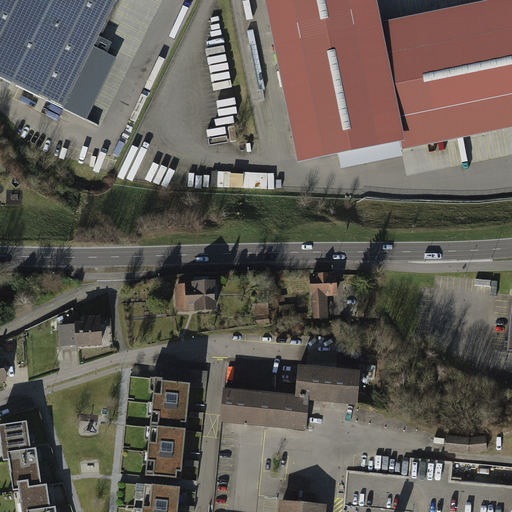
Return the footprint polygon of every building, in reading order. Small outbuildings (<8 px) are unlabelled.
[(114,0),(0,0),(0,77),(61,108),(114,0)] [(267,0),(300,161),(401,141),(378,23),(372,0),(267,0)] [(511,0),(494,0),(378,23),(401,141),(404,152),(511,128),(511,0)] [(225,187),(269,188),(269,174),(226,173),(225,187)] [(313,275),(313,322),(330,322),(329,298),(344,298),(344,275),(313,275)] [(178,285),(178,312),(222,311),(221,281),(210,282),(210,278),(197,278),(197,285),(178,285)] [(272,304),(256,304),(256,326),(272,326),(272,304)] [(108,317),(80,318),(80,325),(60,326),(61,348),(80,348),(108,347),(108,317)] [(9,358),(0,358),(0,381),(10,381),(9,358)] [(163,367),(162,380),(180,381),(180,385),(190,386),(190,387),(206,388),(208,371),(163,367)] [(224,391),(220,420),(306,430),(309,399),(357,404),(360,373),(299,368),(296,397),(224,391)] [(190,387),(190,386),(180,385),(180,381),(162,380),(155,379),(150,428),(186,432),(190,387)] [(24,424),(0,427),(0,464),(4,464),(9,495),(15,494),(17,511),(52,511),(46,511),(43,488),(38,489),(33,451),(27,452),(24,424)] [(181,480),(186,432),(150,428),(146,476),(181,480)] [(470,435),(470,451),(488,448),(487,433),(470,435)] [(470,435),(448,434),(447,449),(470,451),(470,435)] [(363,494),(358,493),(360,475),(349,474),(347,504),(362,505),(363,494)] [(178,511),(180,489),(137,485),(134,511),(178,511)] [(324,511),(325,507),(282,503),(281,511),(324,511)]
